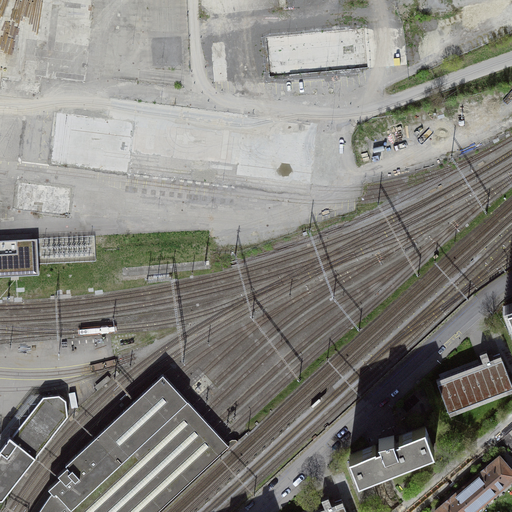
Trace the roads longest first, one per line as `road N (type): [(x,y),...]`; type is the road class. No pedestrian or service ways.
road 1 (residential): [(511,283),(252,511)]
road 2 (residential): [(401,511),(511,418)]
